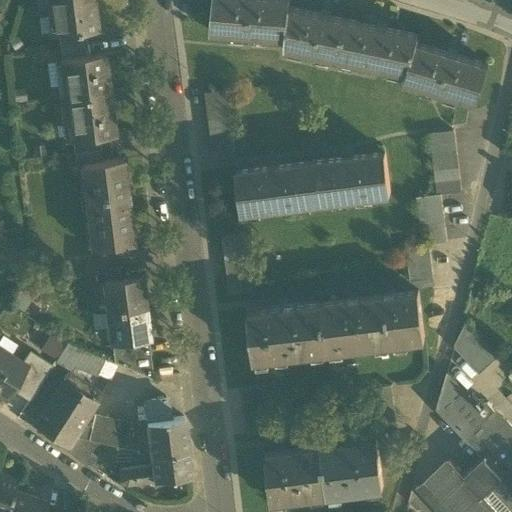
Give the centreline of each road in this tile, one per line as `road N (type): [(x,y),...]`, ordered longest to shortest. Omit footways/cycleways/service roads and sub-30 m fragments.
road 1 (residential): [(159,0),(220,511)]
road 2 (residential): [(507,25),(480,222),(398,511)]
road 3 (residential): [(160,511),(90,483),(0,425)]
